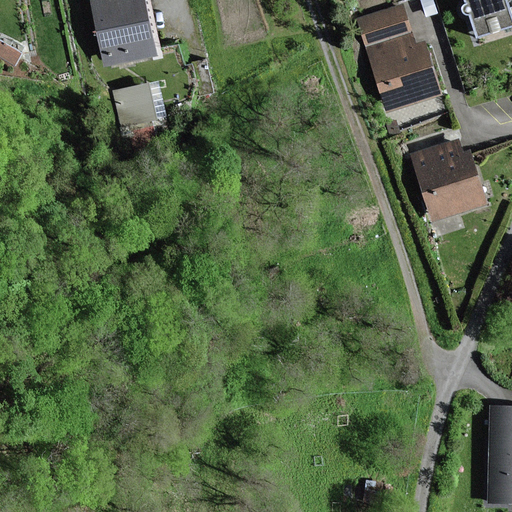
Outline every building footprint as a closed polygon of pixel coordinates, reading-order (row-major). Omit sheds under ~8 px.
[(147,0),(94,0),(107,63),(158,53),(147,0)] [(511,6),(510,0),(467,0),(479,35),(511,24),(511,6)] [(404,6),(362,19),(390,108),(441,92),(426,43),(416,45),(404,6)] [(115,83),(120,123),(168,117),(163,77),(115,83)] [(458,141),(415,154),(436,220),(487,204),(471,151),(462,154),(458,141)] [(511,406),(493,406),(490,501),(511,501),(511,406)]
